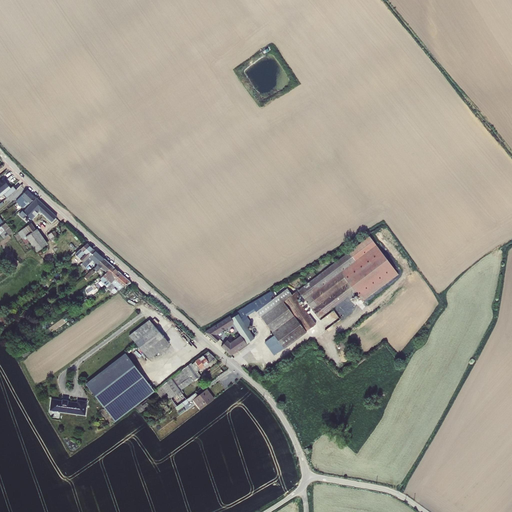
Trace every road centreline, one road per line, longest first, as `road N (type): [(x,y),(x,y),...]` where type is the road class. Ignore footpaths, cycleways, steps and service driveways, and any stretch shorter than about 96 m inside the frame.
road 1 (unclassified): [(0,152),(265,393),(293,437),(305,482)]
road 2 (unclassified): [(305,482),(316,477),(386,490),(423,511)]
